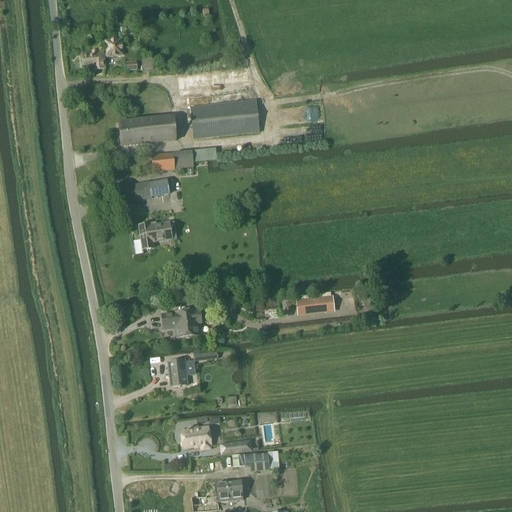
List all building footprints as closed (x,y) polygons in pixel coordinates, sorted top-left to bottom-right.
[(105,70),(104,58),(107,58),(123,57),(121,40),(105,42),(107,55),(104,55),(103,51),(81,54),(82,66),(92,65),(92,71),(105,70)] [(125,72),(137,71),(136,62),(124,64),(125,72)] [(256,101),(190,108),(193,141),(260,134),(256,101)] [(174,117),(119,123),(122,148),(176,142),(174,117)] [(175,171),(173,154),(150,156),(152,174),(175,171)] [(124,188),(127,204),(152,200),(151,199),(169,196),(166,181),(149,184),(149,183),(124,188)] [(155,224),(150,225),(139,227),(142,251),(153,249),(153,244),(172,240),(169,224),(155,226),(155,224)] [(297,317),(335,313),(333,297),(295,301),(297,317)] [(214,309),(204,311),(205,317),(215,316),(214,309)] [(195,312),(195,311),(174,314),(175,315),(161,317),(163,329),(176,327),(178,340),(199,337),(197,325),(201,324),(200,312),(195,312)] [(194,363),(218,360),(217,353),(193,356),(194,363)] [(185,362),(167,364),(170,389),(187,387),(185,362)] [(236,397),(225,399),(226,407),(236,406),(236,397)] [(180,432),(182,443),(181,443),(181,444),(181,445),(180,445),(180,446),(181,446),(181,447),(181,448),(182,448),(183,448),(183,450),(201,448),(202,451),(210,450),(210,446),(211,446),(210,444),(211,444),(211,443),(212,443),(212,442),(212,441),(211,440),(211,439),(210,439),(209,439),(208,428),(198,430),(198,427),(189,428),(190,431),(180,432)] [(220,446),(221,456),(251,452),(250,442),(220,446)] [(239,468),(245,468),(245,469),(250,468),(251,473),(269,472),(267,455),(257,456),(257,455),(244,456),(238,456),(239,468)] [(193,476),(213,472),(212,464),(200,466),(199,461),(191,462),(193,476)] [(240,482),(217,485),(219,503),(242,500),(240,482)]
